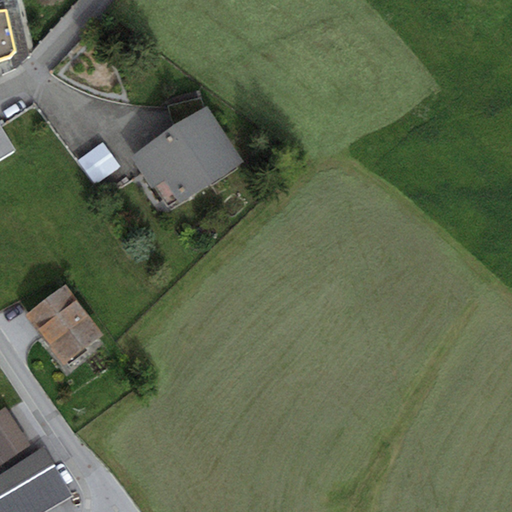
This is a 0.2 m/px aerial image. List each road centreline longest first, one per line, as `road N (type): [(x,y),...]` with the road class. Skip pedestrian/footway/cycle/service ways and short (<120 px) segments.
road 1 (residential): [(0,338),(124,511)]
road 2 (residential): [(95,0),(24,78),(0,91)]
